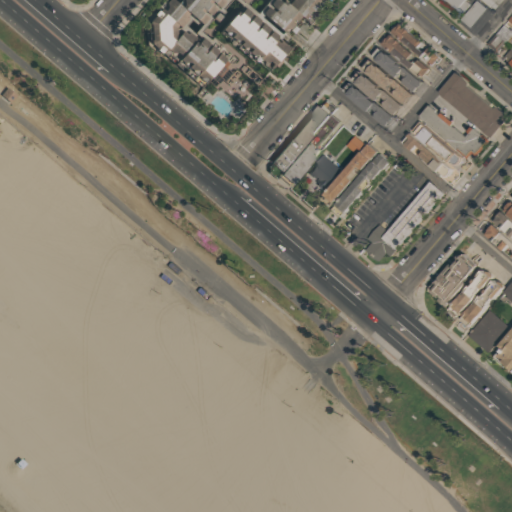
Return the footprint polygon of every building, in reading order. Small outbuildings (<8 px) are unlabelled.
[(146,47),(146,23),(166,0),(172,6),(177,0),(225,0),(195,36),(235,70),(209,100),(146,47)] [(325,0),(326,6),(265,77),(214,34),(238,7),(253,20),(270,0),(272,0),(279,5),(283,0),(325,0)] [(443,0),(463,0),(463,1),(467,5),(459,13),(443,0)] [(459,19),(475,1),(486,9),(469,28),(459,19)] [(390,32),(397,23),(438,58),(430,67),(390,32)] [(382,43),(389,34),(430,69),(422,78),(382,43)] [(423,85),(415,94),(371,56),(379,47),(423,85)] [(412,96),(405,104),(362,68),(369,59),(412,96)] [(402,107),(395,116),(351,79),(358,70),(402,107)] [(438,93),(455,73),(468,83),(467,86),(494,108),(496,106),(509,117),(491,138),(438,93)] [(392,118),(385,126),(343,90),(350,82),(392,118)] [(9,87),(2,95),(12,103),(19,96),(9,87)] [(319,106),(328,114),(278,172),(269,164),(319,106)] [(422,115),(429,107),(466,139),(474,130),(486,140),(470,157),(422,115)] [(330,113),(341,122),(291,184),(280,175),(330,113)] [(414,131),(422,121),(470,163),(462,173),(414,131)] [(401,141),(409,132),(461,177),(453,186),(401,141)] [(358,154),(366,144),(356,135),(348,146),(358,154)] [(391,161),(369,143),(323,199),(334,208),(334,207),(345,217),(391,161)] [(313,185),(324,194),(343,171),(323,154),(305,177),(313,184),(313,185)] [(390,231),(381,223),(369,237),(375,241),(367,251),(380,262),(387,253),(393,257),(445,192),(431,181),(390,231)] [(511,236),(493,220),(501,210),(510,218),(506,222),(511,227),(511,236)] [(511,257),(485,234),(493,224),(502,232),(498,236),(511,248),(511,257)] [(430,289),(462,250),(480,265),(447,304),(430,289)] [(450,309),(484,269),(493,277),(459,317),(450,309)] [(462,319),(496,279),(505,287),(471,327),(462,319)] [(469,336),(490,310),(511,328),(490,354),(469,336)] [(511,368),(494,353),(511,331),(511,368)] [(39,434),(44,429),(49,435),(44,440),(39,434)]
